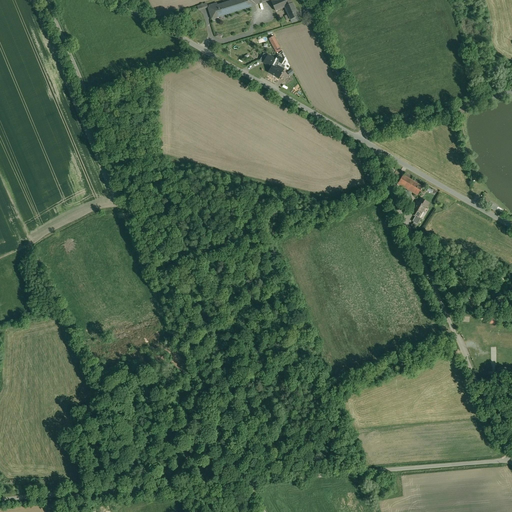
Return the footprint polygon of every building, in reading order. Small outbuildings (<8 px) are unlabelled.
[(235,0),(217,6),(217,3),(209,6),(210,8),(209,8),(212,18),(255,5),(254,4),(268,0),(271,0),(272,1),(271,2),(275,11),(284,7),(284,6),(292,3),(290,0),(235,0)] [(208,8),(206,3),(197,6),(198,11),(208,8)] [(292,3),(284,6),(284,7),(290,20),(299,16),(293,3),(292,3)] [(280,48),(274,36),(268,39),(275,50),(280,48)] [(263,62),(263,63),(271,68),(273,64),(275,60),(276,59),(268,54),(267,55),(263,62)] [(281,64),(275,60),(273,64),(283,69),(284,68),(288,61),(285,57),(284,59),(281,64)] [(283,69),(273,64),(271,68),(268,72),(279,78),(283,69)] [(422,187),(403,175),(398,183),(417,195),(422,187)] [(422,199),(419,203),(417,201),(410,213),(415,216),(419,218),(419,217),(425,207),(426,207),(429,203),(422,199)] [(503,210),(492,204),(490,208),(501,215),(503,210)] [(419,218),(415,216),(412,221),(417,224),(421,219),(419,217),(419,218)]
